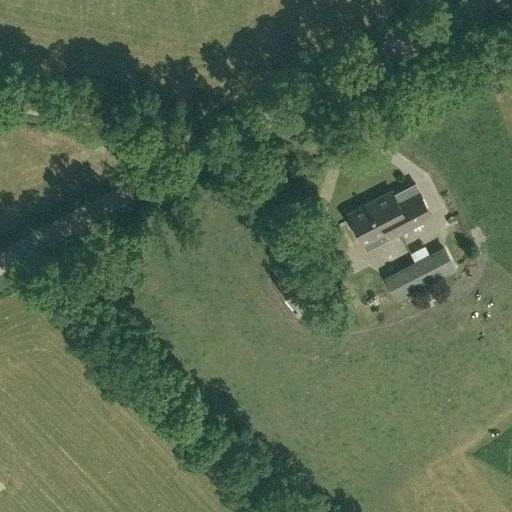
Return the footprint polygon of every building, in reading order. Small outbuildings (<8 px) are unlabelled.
[(389,213),(398,231),(431,214),(420,192),(398,203),(392,190),(375,199),(383,216),(389,213)] [(389,236),(398,231),(389,213),(383,216),(375,199),(348,213),(366,248),(389,236)] [(444,245),(384,275),(397,300),(456,269),(444,245)] [(292,308),(331,288),(315,256),(276,277),(292,308)] [(71,272),(76,268),(71,262),(66,265),(71,272)]
